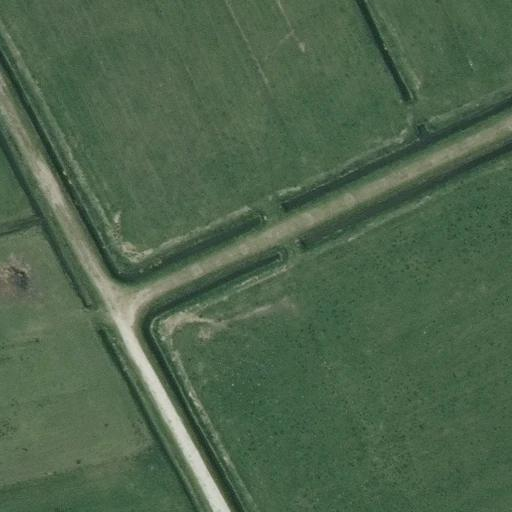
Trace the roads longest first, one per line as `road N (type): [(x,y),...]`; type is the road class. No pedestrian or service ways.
road 1 (track): [(511,124),(117,307)]
road 2 (track): [(117,307),(0,89)]
road 3 (track): [(223,511),(117,307)]
